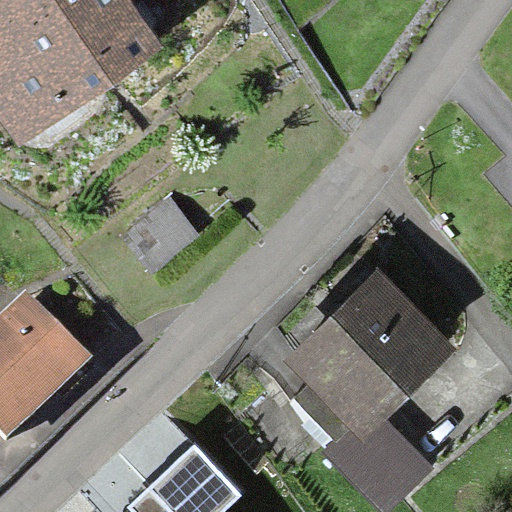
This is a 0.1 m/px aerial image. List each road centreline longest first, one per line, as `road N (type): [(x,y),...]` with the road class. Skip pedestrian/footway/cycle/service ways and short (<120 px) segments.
road 1 (residential): [(363,171),(21,511)]
road 2 (residential): [(511,340),(363,171)]
road 3 (residential): [(488,0),(363,171)]
